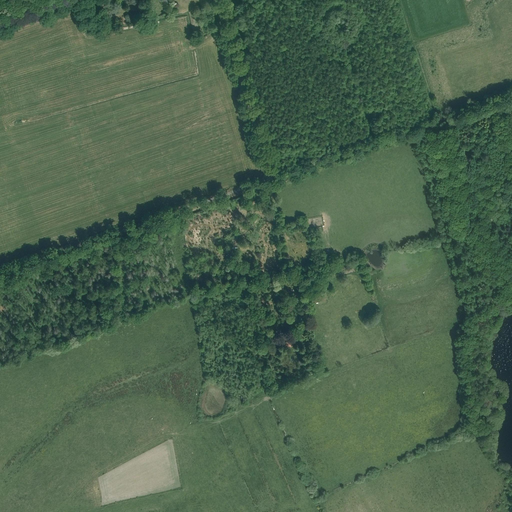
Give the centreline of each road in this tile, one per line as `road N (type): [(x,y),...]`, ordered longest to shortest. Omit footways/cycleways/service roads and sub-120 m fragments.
road 1 (unclassified): [(0,273),(271,179),(216,0)]
road 2 (track): [(271,179),(511,97)]
road 3 (unknown): [(271,179),(289,276),(253,288),(266,392)]
